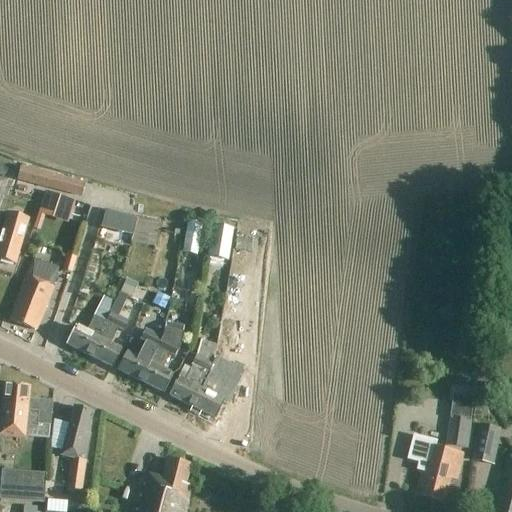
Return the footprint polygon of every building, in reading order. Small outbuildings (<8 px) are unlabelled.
[(16,180),(80,197),(84,184),(20,167),(16,180)] [(44,192),(42,198),(38,211),(43,213),(42,217),(68,226),(75,203),(44,192)] [(0,233),(0,261),(15,265),(28,220),(6,214),(0,233)] [(186,222),(181,254),(196,257),(201,225),(186,222)] [(211,226),(206,259),(228,262),(233,229),(211,226)] [(236,239),(234,251),(250,253),(252,241),(236,239)] [(398,240),(393,267),(410,270),(415,243),(398,240)] [(67,253),(61,271),(70,274),(76,256),(67,253)] [(27,277),(26,277),(9,321),(35,331),(52,287),(51,286),(57,270),(33,261),(27,277)] [(128,322),(118,317),(127,298),(134,283),(126,279),(110,312),(111,313),(88,358),(111,369),(120,351),(109,346),(116,330),(122,333),(128,322)] [(193,316),(196,299),(196,298),(189,297),(189,301),(184,300),(182,314),(183,314),(193,316)] [(498,327),(511,327),(511,299),(499,299),(498,327)] [(92,318),(85,334),(75,328),(66,346),(88,358),(111,313),(110,312),(93,305),(87,316),(92,318)] [(161,339),(140,383),(162,394),(171,376),(160,371),(167,356),(174,359),(179,348),(182,334),(164,330),(161,339)] [(144,344),(136,359),(126,354),(117,372),(140,383),(161,339),(145,331),(139,341),(144,344)] [(229,356),(241,357),(244,338),(231,336),(229,356)] [(195,369),(188,385),(177,379),(168,397),(191,409),(213,365),(215,346),(200,341),(195,356),(189,367),(195,369)] [(231,373),(216,366),(220,348),(215,346),(213,365),(191,409),(213,420),(222,402),(233,407),(238,391),(240,392),(241,377),(231,373)] [(478,384),(476,396),(485,397),(487,385),(478,384)] [(0,437),(23,440),(28,388),(2,385),(0,402),(0,437)] [(447,447),(468,450),(474,400),(465,399),(464,410),(452,408),(447,447)] [(60,457),(70,460),(65,493),(80,494),(84,462),(83,462),(88,435),(84,434),(89,413),(73,408),(60,457)] [(179,429),(183,418),(168,413),(165,424),(179,429)] [(472,461),(493,466),(500,431),(479,427),(472,461)] [(429,447),(416,495),(445,503),(451,480),(457,481),(463,455),(429,447)] [(504,501),(499,500),(495,511),(511,511),(511,450),(510,450),(504,478),(509,480),(504,501)] [(165,460),(160,479),(141,474),(131,511),(183,511),(190,489),(184,487),(189,466),(165,460)] [(0,474),(0,501),(43,505),(45,475),(0,472),(0,474)]
